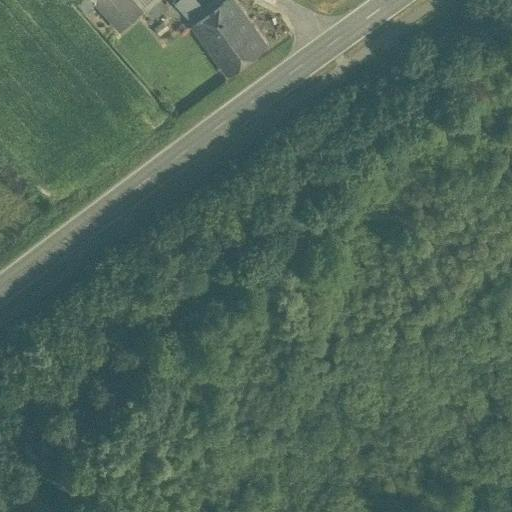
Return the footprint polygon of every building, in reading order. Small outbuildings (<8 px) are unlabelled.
[(95,0),(75,0),(85,10),(96,1),(95,0)] [(141,11),(131,0),(95,0),(96,1),(122,28),(141,11)] [(131,0),(141,11),(147,6),(156,17),(169,6),(164,0),(131,0)] [(203,10),(195,0),(177,0),(178,0),(191,18),(203,10)] [(266,45),(232,0),(224,0),(211,10),(194,23),(230,73),(266,45)] [(203,10),(191,18),(194,23),(211,10),(208,6),(203,10)]
